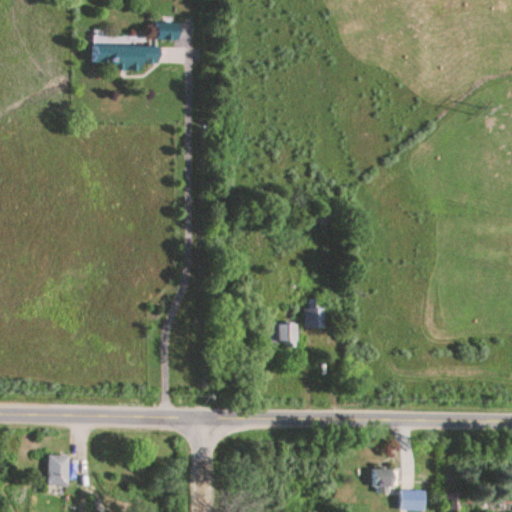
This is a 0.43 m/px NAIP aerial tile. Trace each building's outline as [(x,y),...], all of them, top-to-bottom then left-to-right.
[(153,42),(175,42),(175,25),(153,25),(153,42)] [(138,70),(138,67),(156,67),(156,48),(90,47),(90,70),(138,70)] [(306,225),(329,225),(329,214),(306,214),(306,225)] [(321,330),(321,302),(303,302),(303,330),(321,330)] [(293,348),(293,326),(266,326),(266,348),(293,348)] [(46,488),(66,488),(66,457),(46,457),(46,488)] [(370,489),(392,489),(392,471),(370,471),(370,489)] [(461,511),(511,511),(511,492),(460,499),(461,511)]
